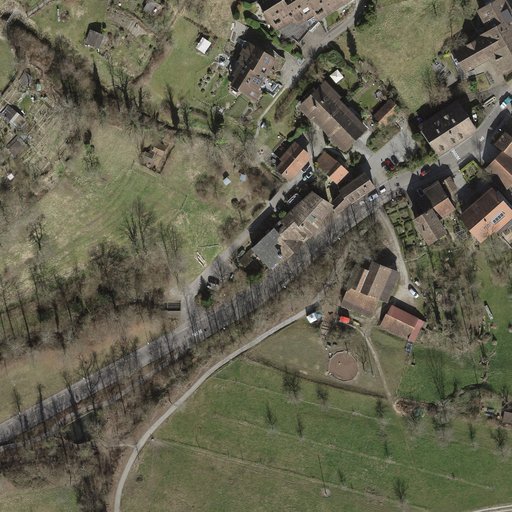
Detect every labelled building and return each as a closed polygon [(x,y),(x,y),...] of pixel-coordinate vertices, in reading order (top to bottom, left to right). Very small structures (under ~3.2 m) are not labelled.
[(155,2),(150,0),(147,0),(142,10),(154,16),(159,7),(153,5),(155,2)] [(304,29),(320,20),(308,0),(258,0),(277,32),(287,26),(299,20),(304,29)] [(308,0),(320,20),(354,0),(308,0)] [(511,13),(504,0),(498,0),(479,11),(490,30),(480,36),(481,38),(455,52),(465,71),(485,60),(492,56),(490,53),(511,40),(511,13)] [(104,35),(89,29),(83,43),(98,49),(104,35)] [(206,52),(212,41),(205,37),(198,47),(206,52)] [(511,40),(490,53),(492,56),(501,74),(511,67),(511,40)] [(241,62),(266,78),(277,59),(250,42),(238,60),(241,62)] [(270,81),(266,78),(241,62),(227,82),(257,101),(270,81)] [(299,110),(342,153),(367,128),(323,85),(299,110)] [(399,108),(385,94),(367,113),(381,126),(399,108)] [(419,128),(436,154),(474,129),(456,103),(423,125),(424,126),(419,128)] [(6,105),(0,111),(0,115),(16,129),(24,120),(6,105)] [(496,145),(511,157),(511,137),(506,132),(496,145)] [(313,156),(295,141),(279,159),(282,161),(276,168),(291,181),(313,156)] [(165,145),(155,142),(151,152),(157,154),(156,155),(161,157),(165,145)] [(339,161),(323,151),(313,161),(338,184),(349,172),(339,161)] [(511,159),(503,151),(484,171),(507,193),(511,187),(511,159)] [(155,155),(145,152),(143,159),(152,163),(155,155)] [(363,172),(338,190),(340,194),(331,202),(337,210),(372,186),(363,172)] [(448,174),(440,179),(448,192),(456,187),(448,174)] [(438,182),(430,187),(432,190),(426,194),(428,197),(414,206),(420,215),(415,218),(430,242),(443,234),(434,220),(454,207),(438,182)] [(475,208),(491,226),(503,239),(511,230),(511,210),(495,191),(475,208)] [(311,193),(250,248),(257,255),(253,258),(262,267),(265,264),(268,267),(276,260),(279,262),(300,243),(299,241),(308,234),(325,210),(327,204),(311,193)] [(491,226),(475,208),(463,219),(478,237),(491,226)] [(357,265),(340,306),(371,319),(379,300),(388,303),(401,273),(374,262),(370,271),(357,265)] [(424,322),(392,306),(381,325),(413,342),(424,322)] [(511,411),(504,410),(502,420),(511,422),(511,411)]
